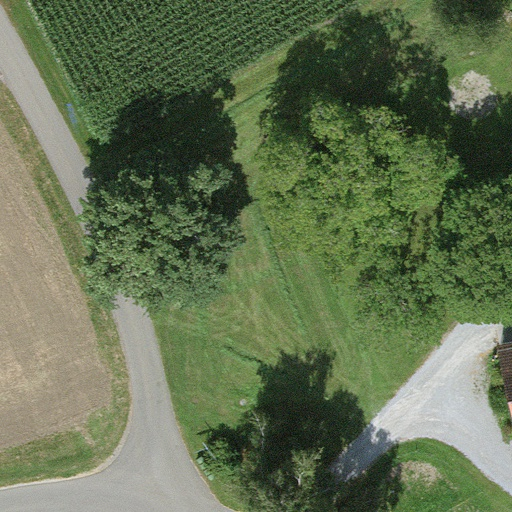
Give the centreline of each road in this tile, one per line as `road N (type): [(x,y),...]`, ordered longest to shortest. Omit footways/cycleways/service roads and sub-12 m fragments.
road 1 (unclassified): [(0,34),(117,242),(181,511)]
road 2 (track): [(313,511),(442,390),(511,284)]
